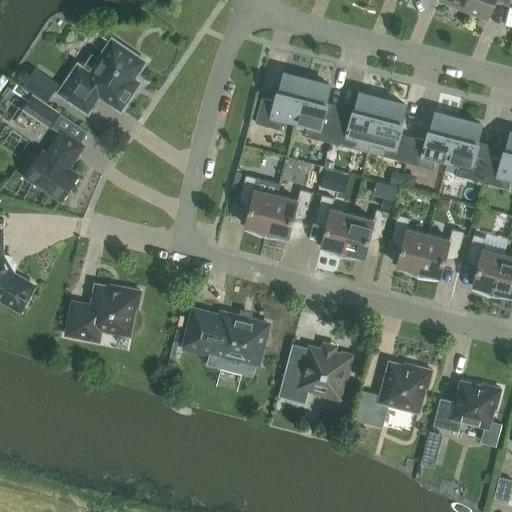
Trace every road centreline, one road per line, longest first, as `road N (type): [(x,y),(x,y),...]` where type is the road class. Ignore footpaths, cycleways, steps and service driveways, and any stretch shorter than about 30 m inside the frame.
road 1 (residential): [(178,251),(511,335)]
road 2 (residential): [(511,81),(245,10)]
road 3 (residential): [(178,251),(217,86),(245,10)]
